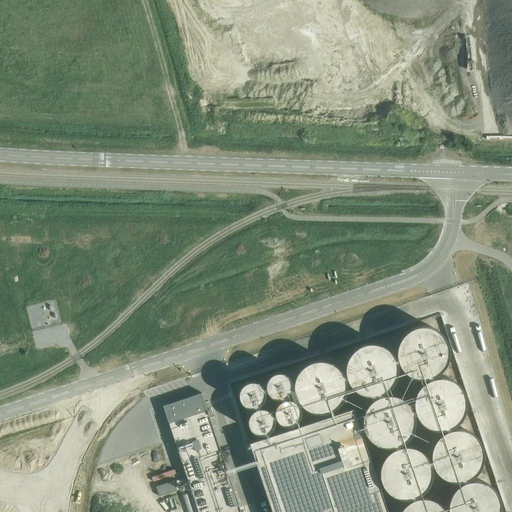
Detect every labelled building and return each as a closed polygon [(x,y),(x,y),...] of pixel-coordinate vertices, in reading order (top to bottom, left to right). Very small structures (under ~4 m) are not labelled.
[(431,329),(422,328),(414,329),(406,334),(401,340),(398,349),(398,357),(400,365),(405,371),(411,376),(419,378),(427,378),(434,375),(441,370),(445,364),(447,356),(447,348),(444,340),(438,334),(431,329)] [(379,346),(371,345),(362,346),(354,351),(349,357),(346,365),(346,374),(348,382),(353,388),(360,392),(367,395),(375,394),(383,392),(389,387),(393,381),(396,373),(395,365),(392,357),(387,350),(379,346)] [(327,363),(318,361),(310,363),(302,367),(296,374),(293,382),(293,391),(296,398),(301,404),(307,409),(315,411),(323,411),(330,408),(336,404),(341,397),(343,390),(343,382),(340,374),(334,367),(327,363)] [(279,373),(275,373),(271,375),(268,378),(266,382),(266,386),(267,390),(269,394),(272,397),(276,398),(280,399),(284,397),(288,395),(290,392),(292,387),(292,383),(290,379),(287,376),(284,374),(279,373)] [(448,379),(440,377),(431,379),(424,383),(418,390),(415,398),(415,407),(418,414),(422,420),(429,425),(436,427),(444,427),(452,424),(458,420),(462,413),(465,405),(465,398),(461,389),(456,383),(448,379)] [(253,381),(248,381),(245,383),(241,386),(240,390),(239,395),(240,399),(242,402),(245,405),(249,407),(254,407),(258,406),(261,403),(264,400),(265,396),(265,392),(263,388),(261,384),(257,382),(253,381)] [(240,511),(202,393),(163,406),(198,511),(240,511)] [(398,395),(389,394),(381,395),(373,400),(368,406),(365,415),(365,423),(367,431),(372,437),(379,441),(386,444),(394,444),(401,441),(408,436),(412,430),(414,422),(414,414),(411,406),(406,400),(398,395)] [(289,398),(285,399),(281,401),(278,404),(276,408),(276,412),(277,416),(279,420),(282,423),(286,424),(290,424),(294,423),(298,421),(300,417),(302,413),(302,409),(300,405),(297,402),(294,399),(289,398)] [(261,408),(257,408),(253,410),(250,413),(248,417),(248,421),(249,426),(251,429),(254,432),(258,433),(262,434),(266,432),(270,430),(272,427),(274,423),(274,418),(272,414),(269,411),(266,409),(261,408)] [(387,511),(352,408),(249,443),(272,511),(387,511)] [(465,431),(456,429),(447,431),(440,435),(434,442),(431,450),(431,459),(434,466),(439,473),(445,477),(453,479),(461,479),(468,477),(474,472),(479,465),(481,458),(481,450),(478,442),(472,435),(465,431)] [(414,449),(405,447),(397,449),(389,453),(384,460),(381,468),(381,477),(383,484),(388,490),(395,495),(402,497),(410,497),(417,494),(424,490),(428,483),(430,476),(430,468),(427,460),(422,453),(414,449)] [(483,483),(474,481),(465,483),(458,487),(452,494),(449,502),(449,511),(498,511),(499,510),(499,502),(496,494),(490,487),(483,483)] [(432,500),(423,499),(414,500),(407,505),(401,511),(445,511),(439,504),(432,500)]
